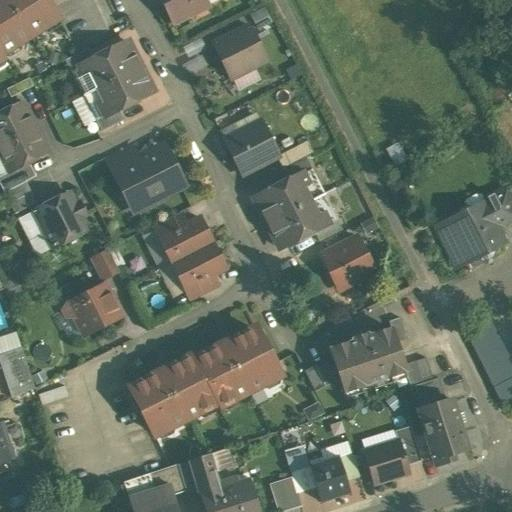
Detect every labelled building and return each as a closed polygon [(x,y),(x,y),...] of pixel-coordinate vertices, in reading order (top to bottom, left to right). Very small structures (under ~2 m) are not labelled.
[(0,0),(0,51),(2,54),(58,19),(46,0),(0,0)] [(161,0),(173,23),(207,6),(203,0),(161,0)] [(249,27),(213,45),(230,79),(266,61),(249,27)] [(93,60),(70,72),(82,97),(139,68),(127,43),(93,60)] [(88,49),(64,61),(70,72),(93,60),(88,49)] [(139,68),(82,97),(95,122),(118,110),(152,92),(139,68)] [(22,103),(0,114),(0,145),(35,128),(22,103)] [(118,110),(95,122),(101,132),(124,120),(118,110)] [(260,123),(224,141),(241,175),(275,158),(278,157),(277,156),(260,123)] [(35,128),(0,145),(0,156),(8,172),(8,173),(28,163),(47,153),(35,128)] [(306,141),(277,156),(278,157),(275,158),(282,170),(305,158),(313,154),(306,141)] [(128,152),(110,161),(116,173),(134,163),(128,152)] [(134,163),(116,173),(130,200),(139,195),(146,209),(164,199),(162,195),(180,186),(170,168),(166,170),(157,152),(134,163)] [(305,158),(282,170),(288,182),(311,170),(305,158)] [(28,163),(8,173),(8,172),(0,176),(0,187),(3,193),(25,182),(35,177),(28,163)] [(288,182),(254,199),(266,224),(323,195),(311,170),(288,182)] [(25,182),(3,193),(14,215),(36,204),(25,182)] [(511,202),(505,190),(483,201),(486,206),(492,203),(493,206),(496,205),(506,224),(511,221),(511,202)] [(68,194),(33,211),(52,249),(87,231),(80,218),(85,216),(78,204),(74,206),(68,194)] [(323,195),(266,224),(279,249),(313,232),(336,220),(323,195)] [(483,201),(443,221),(464,263),(479,256),(480,259),(485,260),(490,258),(492,253),(491,250),(505,242),(498,228),(506,224),(496,205),(493,206),(492,203),(486,206),(483,201)] [(179,213),(152,227),(159,239),(186,226),(185,225),(179,213)] [(186,226),(159,239),(172,264),(211,244),(198,218),(185,225),(186,226)] [(336,220),(313,232),(318,242),(342,231),(336,220)] [(357,238),(320,257),(338,291),(374,272),(357,238)] [(211,244),(172,264),(184,290),(211,276),(212,277),(224,270),(211,244)] [(107,250),(91,259),(102,280),(118,272),(107,250)] [(211,276),(184,290),(190,301),(217,287),(212,277),(211,276)] [(104,285),(67,304),(63,311),(67,318),(74,318),(83,337),(121,317),(104,285)] [(399,318),(388,322),(390,329),(395,344),(406,340),(399,318)] [(511,368),(487,322),(464,330),(494,390),(511,380),(511,368)] [(390,329),(365,338),(365,336),(354,339),(354,341),(330,350),(344,393),(405,373),(403,366),(395,344),(390,329)] [(166,367),(157,364),(154,373),(155,376),(132,387),(131,390),(154,435),(215,404),(217,407),(279,376),(256,331),(253,330),(230,342),(228,339),(219,336),(217,345),(218,348),(194,360),(193,358),(190,357),(167,369),(166,367)] [(21,353),(4,359),(11,381),(9,382),(14,395),(33,389),(21,353)] [(425,359),(414,362),(421,384),(432,380),(425,359)] [(335,381),(324,361),(314,366),(324,387),(335,381)] [(414,362),(403,366),(405,373),(410,388),(413,387),(421,384),(414,362)] [(314,366),(303,372),(314,392),(324,387),(314,366)] [(421,384),(413,387),(420,410),(445,402),(438,379),(421,384)] [(511,380),(494,390),(501,405),(511,401),(511,380)] [(64,387),(39,396),(43,408),(68,399),(64,387)] [(420,410),(417,411),(433,461),(458,453),(459,455),(469,451),(466,441),(464,442),(451,400),(445,402),(420,410)] [(0,426),(0,473),(10,470),(7,462),(11,460),(0,426)] [(409,428),(394,432),(397,442),(398,442),(406,466),(420,462),(409,428)] [(337,458),(351,454),(347,442),(319,451),(321,458),(308,462),(310,467),(323,462),(323,465),(338,460),(337,458)] [(397,442),(363,453),(373,485),(408,474),(406,466),(398,442),(397,442)] [(303,448),(284,454),(292,479),(297,494),(315,489),(308,467),(303,448)] [(208,455),(217,484),(234,478),(226,450),(208,455)] [(338,460),(345,482),(358,478),(351,454),(337,458),(338,460)] [(208,455),(189,461),(197,488),(199,495),(218,489),(217,484),(208,455)] [(338,460),(323,465),(323,462),(310,467),(308,467),(315,489),(320,502),(348,493),(345,482),(338,460)] [(197,488),(189,461),(176,466),(184,492),(197,488)] [(176,466),(164,470),(173,496),(184,492),(176,466)] [(164,470),(147,475),(152,491),(128,499),(131,511),(177,511),(173,496),(164,470)] [(147,475),(123,484),(128,499),(152,491),(147,475)] [(234,478),(217,484),(218,489),(199,495),(204,511),(258,511),(249,480),(238,483),(237,478),(234,478)] [(297,494),(292,479),(270,486),(278,511),(286,511),(301,508),(297,494)]
